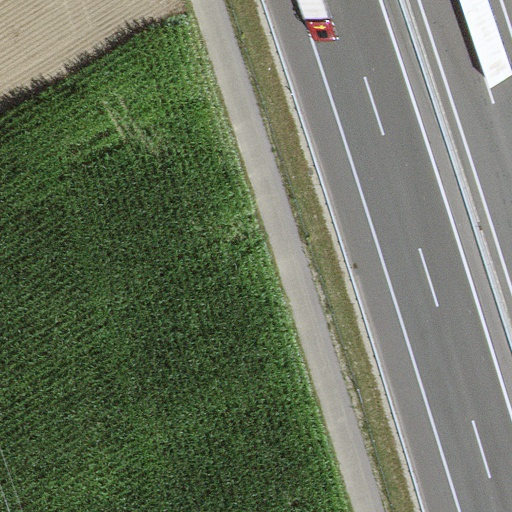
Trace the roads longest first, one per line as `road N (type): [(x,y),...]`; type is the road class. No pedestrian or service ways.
road 1 (track): [(367,511),(206,0)]
road 2 (motorway): [(338,0),(497,511)]
road 3 (motorway): [(511,165),(459,0)]
